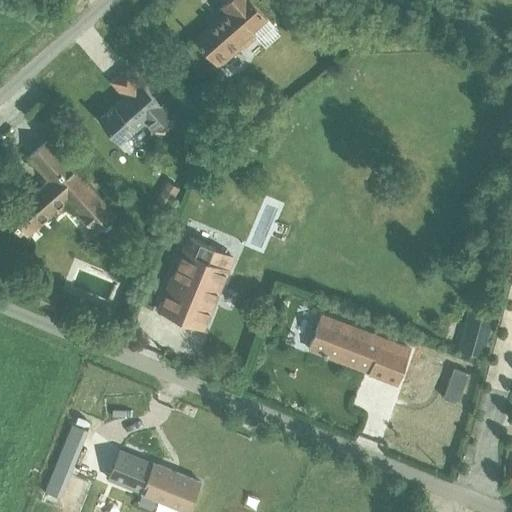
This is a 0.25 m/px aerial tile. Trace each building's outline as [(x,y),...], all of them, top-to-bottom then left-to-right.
[(226,9),(194,36),(219,66),(256,35),(266,46),(281,33),(252,0),(225,0),(222,4),(226,9)] [(125,95),(141,80),(128,65),(111,80),(125,95)] [(141,80),(125,95),(99,118),(121,142),(135,128),(137,130),(145,123),(154,131),(164,132),(174,124),(175,116),(141,80)] [(49,178),(8,213),(10,217),(8,220),(21,235),(25,231),(27,234),(57,209),(59,211),(68,203),(95,233),(104,225),(107,229),(112,224),(110,220),(116,214),(48,138),(29,155),(49,178)] [(167,178),(153,200),(166,208),(180,186),(167,178)] [(190,235),(159,309),(203,328),(234,254),(190,235)] [(25,280),(17,296),(53,311),(60,293),(25,280)] [(469,304),(458,348),(484,357),(496,311),(469,304)] [(323,311),(308,348),(399,381),(412,345),(323,311)] [(36,453),(54,461),(74,411),(56,404),(36,453)] [(58,495),(82,439),(87,428),(73,423),(45,489),(58,495)] [(82,439),(58,495),(61,496),(84,440),(82,439)] [(120,448),(109,476),(190,509),(201,481),(120,448)] [(78,484),(68,502),(82,510),(92,491),(78,484)] [(57,511),(62,498),(47,493),(39,511),(57,511)]
